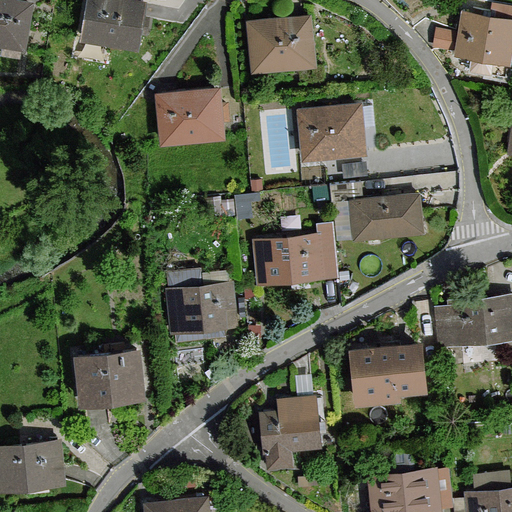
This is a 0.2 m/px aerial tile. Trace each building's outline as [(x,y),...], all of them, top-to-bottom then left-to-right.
[(34,4),(12,0),(0,0),(0,42),(26,46),(34,4)] [(115,0),(91,0),(85,38),(138,47),(146,5),(115,0)] [(505,63),(511,26),(511,24),(462,14),(458,36),(440,33),(437,45),(456,49),(455,53),(470,56),(467,71),(489,76),(492,60),(505,63)] [(311,19),(253,25),(257,70),(315,64),(311,19)] [(218,91),(163,95),(167,140),(222,135),(218,91)] [(305,113),(308,157),(366,152),(362,108),(305,113)] [(364,189),(363,182),(332,185),(334,202),(365,198),(364,189)] [(425,233),(422,196),(355,202),(358,238),(425,233)] [(323,233),(260,238),(264,282),(339,275),(334,224),(322,225),(323,233)] [(167,288),(206,285),(204,266),(166,269),(167,288)] [(230,305),(228,283),(206,285),(167,288),(171,329),(174,329),(222,324),(220,305),(230,305)] [(511,338),(511,295),(454,301),(455,307),(440,308),(443,344),(511,338)] [(220,305),(222,324),(231,323),(230,305),(220,305)] [(222,324),(174,329),(175,339),(223,335),(222,324)] [(142,349),(83,355),(89,403),(147,396),(142,349)] [(357,356),(361,395),(426,388),(421,349),(357,356)] [(269,447),(270,463),(292,461),(291,445),(320,442),(316,393),(306,394),(281,396),(282,408),(263,410),(266,447),(269,447)] [(66,481),(61,440),(2,447),(6,488),(66,481)] [(450,465),(371,472),(375,511),(447,504),(453,504),(450,465)] [(511,511),(511,485),(467,491),(468,511),(511,511)] [(208,511),(206,494),(148,500),(148,511),(208,511)]
